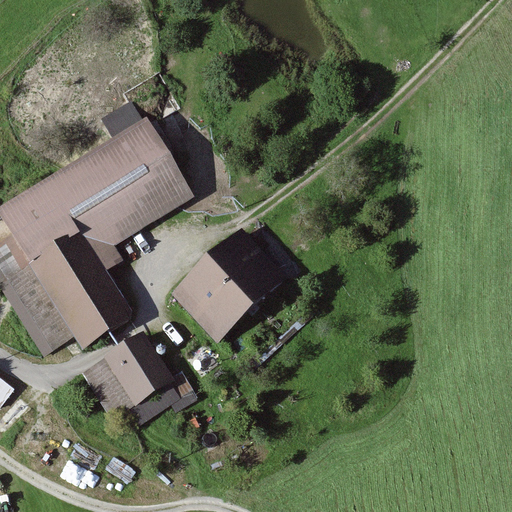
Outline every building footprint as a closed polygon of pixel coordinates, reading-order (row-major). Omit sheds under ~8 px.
[(106,101),(114,116),(145,99),(137,84),(106,101)] [(139,127),(0,215),(0,217),(11,235),(31,267),(73,240),(85,258),(103,246),(176,199),(182,196),(139,127)] [(74,335),(83,348),(125,321),(96,276),(85,258),(73,240),(31,267),(11,235),(0,242),(0,286),(44,354),(74,335)] [(236,238),(232,241),(173,294),(194,319),(213,340),(276,284),(236,238)] [(105,360),(84,374),(112,419),(134,405),(165,385),(146,354),(137,340),(105,360)] [(0,404),(12,388),(0,378),(0,404)] [(238,442),(224,408),(199,419),(214,452),(238,442)]
